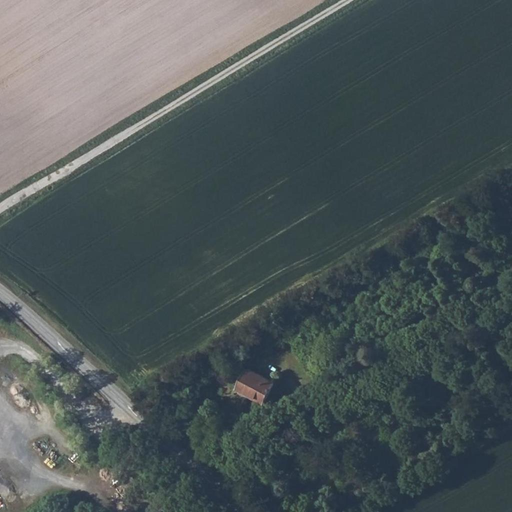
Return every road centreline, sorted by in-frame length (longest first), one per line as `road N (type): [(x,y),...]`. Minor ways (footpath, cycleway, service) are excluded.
road 1 (track): [(346,0),(0,207)]
road 2 (tertiary): [(246,511),(0,290)]
road 3 (unknown): [(148,422),(85,429),(0,456)]
